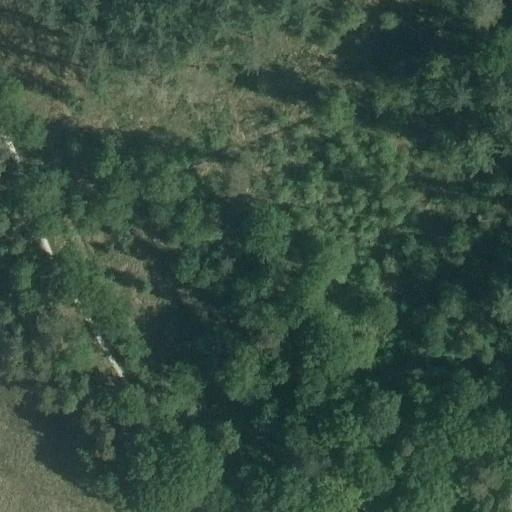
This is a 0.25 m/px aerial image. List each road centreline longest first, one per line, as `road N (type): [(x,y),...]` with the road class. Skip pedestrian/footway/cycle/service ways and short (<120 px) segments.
road 1 (track): [(173,179),(231,200),(283,253),(382,421),(444,469),(511,480)]
road 2 (track): [(35,227),(121,189),(173,179)]
